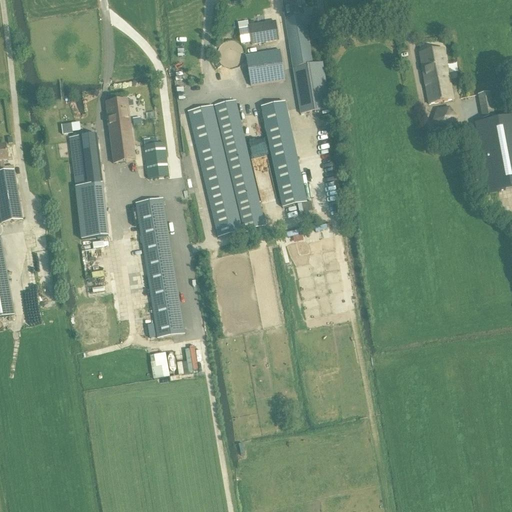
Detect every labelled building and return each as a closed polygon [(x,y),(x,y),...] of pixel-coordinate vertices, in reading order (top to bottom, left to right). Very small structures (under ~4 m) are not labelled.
[(312,9),(303,11),(301,0),(281,0),(301,115),(330,110),(322,64),(312,65),(306,26),(314,24),(312,9)] [(252,46),(278,42),(275,23),(249,27),(252,46)] [(251,87),(285,81),(280,51),(246,57),(251,87)] [(429,106),(454,101),(444,51),(419,55),(429,106)] [(492,104),(491,97),(490,93),(478,95),(480,106),(492,104)] [(114,165),(136,163),(129,108),(134,107),(133,101),(128,102),(128,101),(106,104),(114,165)] [(244,232),(265,227),(236,102),(215,106),(244,232)] [(281,209),(306,204),(285,104),(261,109),(281,209)] [(217,239),(242,232),(213,107),(188,113),(217,239)] [(453,129),(457,118),(449,109),(437,111),(433,122),(441,131),(453,129)] [(488,194),(511,189),(511,117),(476,125),(488,194)] [(106,220),(102,184),(96,136),(69,139),(76,188),(80,223),(82,241),(108,238),(106,220)] [(164,144),(144,147),(149,180),(169,177),(164,144)] [(0,215),(1,225),(23,221),(13,167),(5,168),(4,163),(8,162),(6,146),(0,147),(0,215)] [(183,336),(178,301),(162,201),(136,205),(157,341),(183,336)] [(0,319),(14,316),(0,238),(0,237),(0,319)]
